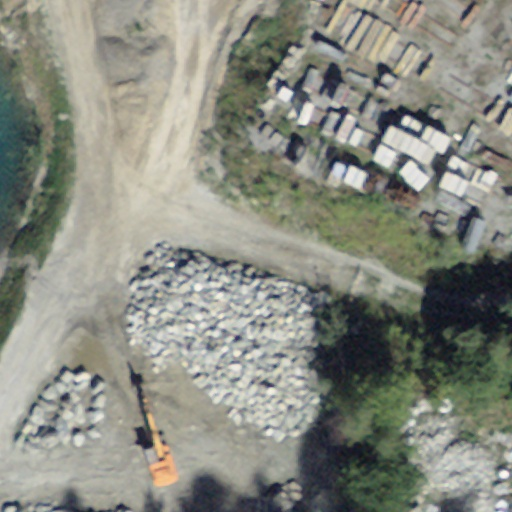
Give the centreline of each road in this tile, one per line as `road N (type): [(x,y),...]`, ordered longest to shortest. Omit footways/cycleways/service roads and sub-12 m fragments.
road 1 (track): [(106,155),(199,220),(297,272),(399,306),(511,312)]
road 2 (track): [(102,0),(109,30),(106,155),(87,256),(0,391)]
